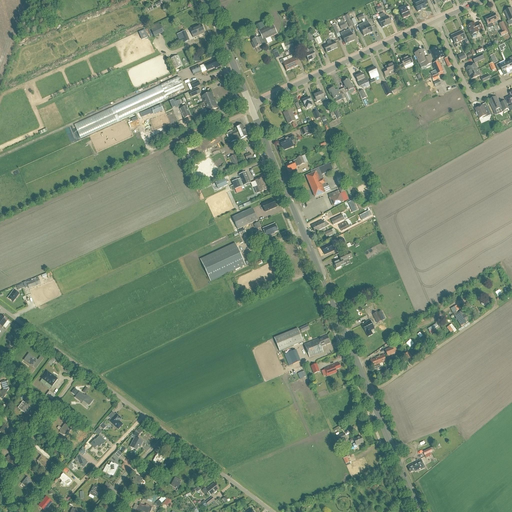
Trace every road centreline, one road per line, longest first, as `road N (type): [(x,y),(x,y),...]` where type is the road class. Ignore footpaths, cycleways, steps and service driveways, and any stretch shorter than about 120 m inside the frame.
road 1 (primary): [(418,511),(250,106)]
road 2 (unclassified): [(271,511),(0,308)]
road 3 (track): [(0,225),(214,126)]
road 4 (tertiary): [(436,21),(250,106)]
road 5 (track): [(369,392),(495,305),(484,289),(460,302)]
road 6 (residential): [(511,81),(469,95),(436,21)]
